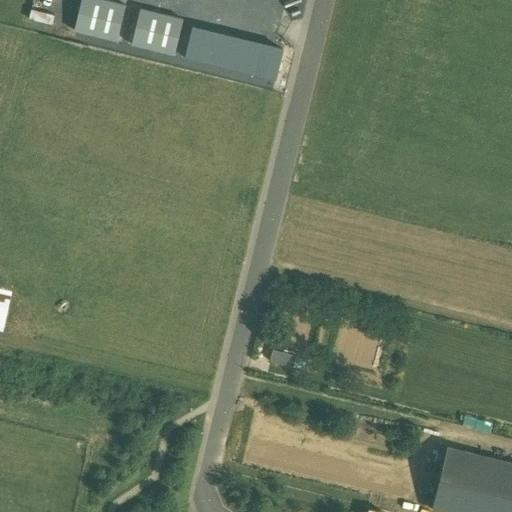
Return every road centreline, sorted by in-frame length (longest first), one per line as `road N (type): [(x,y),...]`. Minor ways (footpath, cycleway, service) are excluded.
road 1 (residential): [(210,511),(204,484),(321,0)]
road 2 (track): [(113,511),(156,478),(165,431),(225,399)]
